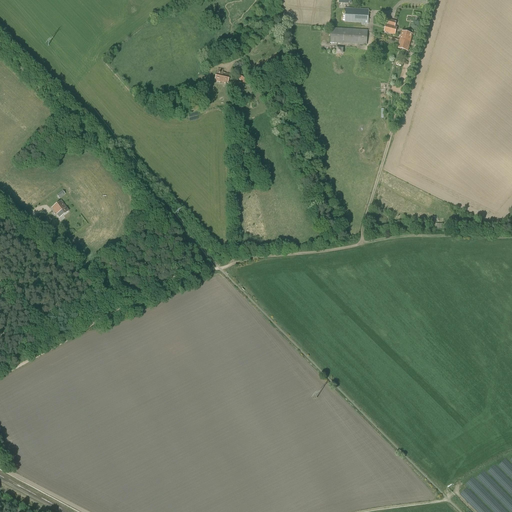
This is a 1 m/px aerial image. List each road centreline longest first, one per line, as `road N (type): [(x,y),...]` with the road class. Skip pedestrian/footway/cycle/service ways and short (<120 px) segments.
road 1 (track): [(219,268),(401,235),(511,236)]
road 2 (track): [(362,242),(429,0)]
road 3 (track): [(0,199),(136,295)]
road 4 (track): [(124,304),(0,219)]
